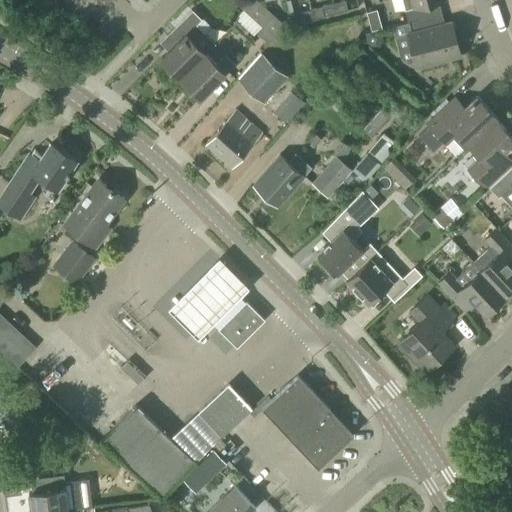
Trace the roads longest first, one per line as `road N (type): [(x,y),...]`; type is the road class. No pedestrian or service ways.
road 1 (secondary): [(409,437),(358,364),(219,224),(84,100),(0,50)]
road 2 (residential): [(409,437),(511,343)]
